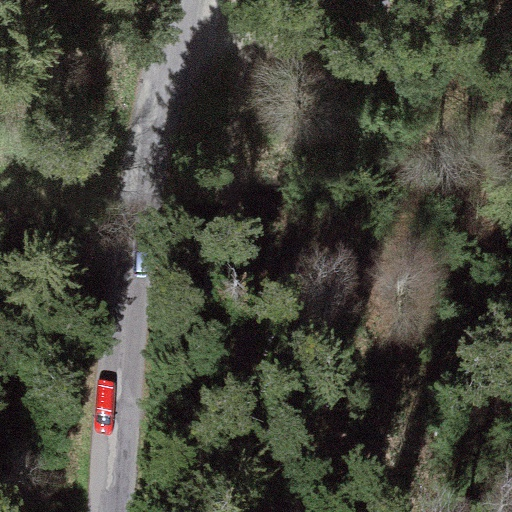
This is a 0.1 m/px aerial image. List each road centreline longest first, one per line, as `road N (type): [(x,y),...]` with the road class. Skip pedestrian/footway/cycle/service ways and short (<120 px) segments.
road 1 (unclassified): [(179,0),(110,511)]
road 2 (track): [(176,19),(319,0)]
